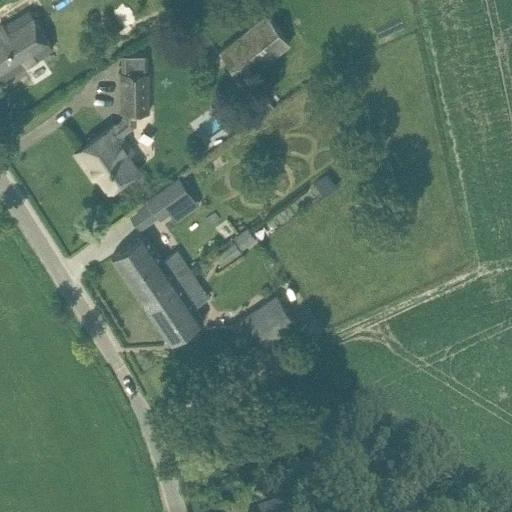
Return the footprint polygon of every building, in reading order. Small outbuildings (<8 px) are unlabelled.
[(29,9),(0,27),(0,82),(54,48),(29,9)] [(266,11),(218,49),(242,78),(289,40),(266,11)] [(122,117),(91,140),(75,151),(86,167),(91,164),(109,189),(125,177),(138,168),(120,142),(125,139),(121,132),(135,122),(134,110),(149,110),(148,70),(146,70),(145,53),(126,55),(127,71),(122,71),(122,117)] [(178,176),(146,200),(160,219),(170,212),(176,221),(199,204),(178,176)] [(145,233),(112,256),(142,300),(190,267),(177,248),(163,259),(145,233)] [(190,267),(142,300),(171,343),(205,320),(196,306),(210,296),(190,267)] [(241,333),(232,339),(238,347),(245,342),(251,350),(264,342),(266,344),(297,324),(278,292),(234,323),(241,333)] [(216,450),(222,472),(303,452),(297,430),(216,450)] [(259,508),(259,511),(304,511),(298,493),(259,508)]
